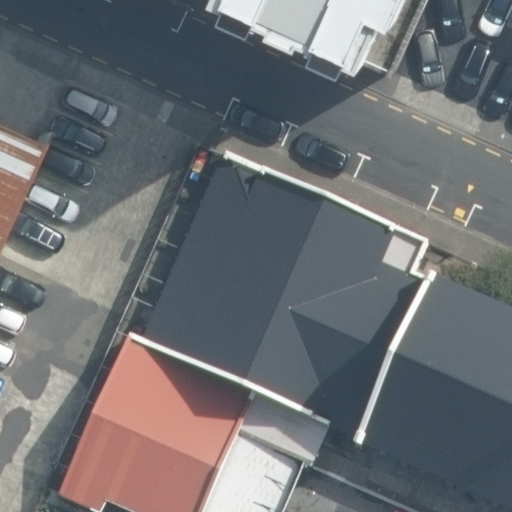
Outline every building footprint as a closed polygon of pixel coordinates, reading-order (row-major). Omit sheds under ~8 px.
[(241,0),(398,72),(430,0),(241,0)] [(47,151),(0,127),(0,256),(19,216),(47,151)] [(433,243),(230,154),(135,341),(261,398),(362,443),(359,449),(504,511),(511,511),(511,309),(433,276),(432,281),(418,276),(433,243)] [(0,511),(43,511),(106,373),(0,325),(0,511)] [(135,341),(83,493),(116,511),(118,511),(129,500),(152,511),(209,511),(261,398),(135,341)]
